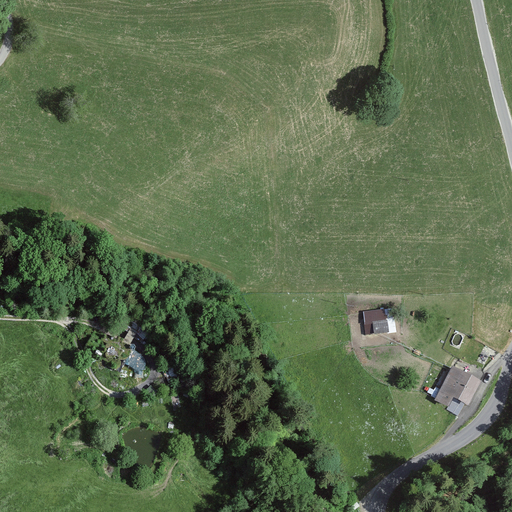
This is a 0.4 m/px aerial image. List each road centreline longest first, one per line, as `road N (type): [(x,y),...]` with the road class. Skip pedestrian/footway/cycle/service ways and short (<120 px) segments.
road 1 (tertiary): [(387,486),(481,422),(511,355)]
road 2 (track): [(0,316),(77,320),(114,332),(150,356),(153,375)]
road 3 (tertiary): [(511,144),(478,0)]
road 4 (track): [(153,375),(130,393),(106,391),(56,319)]
